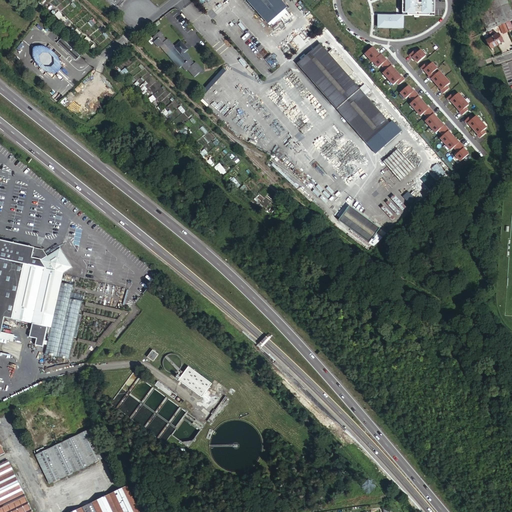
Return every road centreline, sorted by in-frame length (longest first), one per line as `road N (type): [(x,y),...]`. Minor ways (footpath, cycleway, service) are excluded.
road 1 (motorway): [(443,511),(220,265),(0,86)]
road 2 (motorway): [(0,121),(261,338)]
road 3 (trunk): [(261,338),(427,511)]
road 4 (unclassified): [(205,408),(143,363),(58,373),(0,397)]
road 5 (residential): [(397,43),(401,59),(485,154)]
